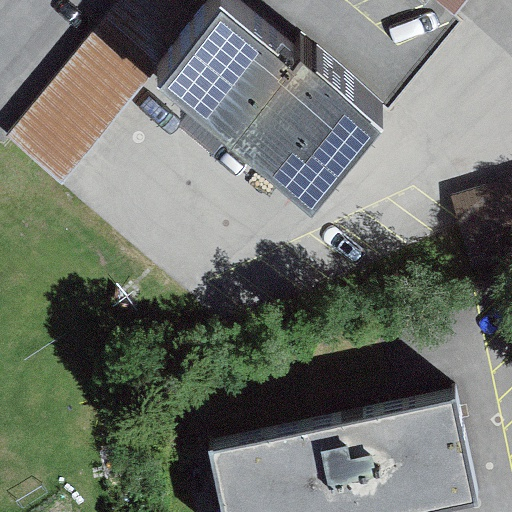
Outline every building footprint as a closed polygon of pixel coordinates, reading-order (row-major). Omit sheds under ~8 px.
[(269,218),(359,109),(224,0),(166,0),(101,81),(269,218)] [(0,150),(41,185),(106,109),(49,60),(0,117),(0,150)] [(511,165),(458,178),(476,257),(511,249),(511,165)] [(452,385),(491,378),(480,319),(441,326),(452,385)] [(345,511),(475,491),(458,388),(163,436),(175,511),(345,511)] [(478,511),(477,498),(395,511),(478,511)]
